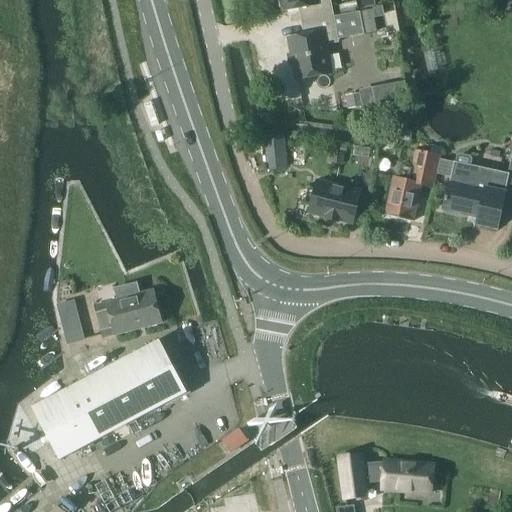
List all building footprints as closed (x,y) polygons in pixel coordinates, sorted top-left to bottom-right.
[(335,17),(331,0),(281,0),(284,11),(299,8),(302,23),(335,17)] [(356,1),(339,5),(341,13),(357,10),(356,1)] [(373,9),(361,12),(365,35),(378,32),(373,9)] [(365,35),(365,33),(361,12),(342,15),(335,17),(302,23),(305,36),(289,39),(297,80),(334,73),(329,45),(340,43),(339,40),(365,35)] [(360,93),(346,95),(348,108),(362,106),(364,115),(378,113),(374,90),(360,93)] [(266,149),(268,170),(288,167),(286,147),(266,149)] [(434,188),(440,158),(441,156),(418,151),(414,168),(401,165),(398,178),(396,178),(387,216),(412,222),(421,185),(434,188)] [(330,163),(344,164),(345,155),(331,153),(330,163)] [(441,159),(438,174),(452,177),(445,210),(480,217),(479,225),(498,229),(506,191),(510,174),(472,166),(474,159),(471,155),(461,153),(457,155),(455,162),(441,159)] [(317,181),(309,214),(354,226),(362,193),(317,181)] [(106,303),(94,306),(103,339),(115,336),(163,323),(154,290),(137,295),(135,286),(118,290),(121,299),(106,303)] [(60,393),(34,407),(62,460),(88,446),(187,394),(159,341),(128,357),(92,376),(60,393)] [(239,431),(223,441),(231,453),(248,441),(240,430),(239,431)] [(360,466),(358,455),(336,458),(342,500),(365,497),(363,482),(384,479),(383,490),(432,494),(434,464),(386,460),(385,462),(360,466)]
